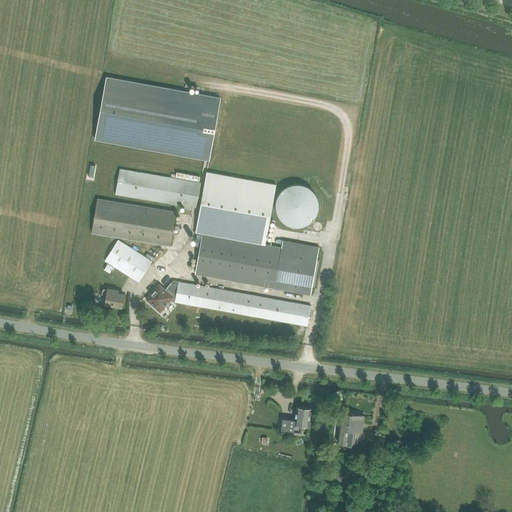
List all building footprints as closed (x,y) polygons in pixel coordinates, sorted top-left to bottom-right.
[(95,139),(209,161),(220,98),(107,77),(95,139)] [(191,207),(197,208),(201,184),(122,171),(118,195),(185,206),(184,209),(191,210),(191,207)] [(195,231),(202,233),(265,244),(276,185),(206,172),(195,231)] [(276,203),(275,205),(276,207),(276,209),(276,211),(277,213),(277,214),(278,216),(279,217),(280,219),(282,220),(283,222),(284,223),(286,224),(287,225),(289,225),(291,226),(293,226),(294,227),(296,227),(298,227),(300,227),(302,226),(303,226),(305,225),(307,225),(308,224),(310,223),(311,222),(313,220),(314,219),(315,217),(316,216),(317,214),(317,213),(318,211),(318,209),(319,207),(319,205),(319,204),(318,202),(318,200),(317,198),(317,196),(316,195),(315,193),(314,192),(313,190),(311,189),(310,188),(308,187),(307,186),(305,185),(303,185),(302,184),(300,184),(298,184),(296,184),(294,184),(293,184),(291,185),(289,185),(287,186),(286,187),(284,188),(283,189),(282,190),(280,192),(279,193),(278,195),(277,196),(277,198),(276,200),(276,202),(276,203)] [(97,198),(91,232),(169,245),(175,211),(97,198)] [(202,233),(195,274),(310,295),(319,247),(283,240),(281,247),(265,244),(202,233)] [(106,261),(140,282),(152,263),(119,242),(106,261)] [(107,264),(104,270),(110,273),(113,267),(107,264)] [(169,302),(272,320),(307,327),(310,306),(173,281),(166,289),(159,284),(146,300),(160,312),(169,302)] [(104,305),(122,308),(124,295),(118,294),(118,291),(107,289),(107,290),(102,289),(101,295),(106,296),(104,305)] [(310,408),(296,406),(294,418),(280,416),(278,429),(298,431),(299,425),(308,426),(310,408)] [(339,443),(355,446),(356,432),(361,433),(363,415),(342,412),(339,443)] [(335,451),(331,483),(348,485),(351,453),(335,451)]
